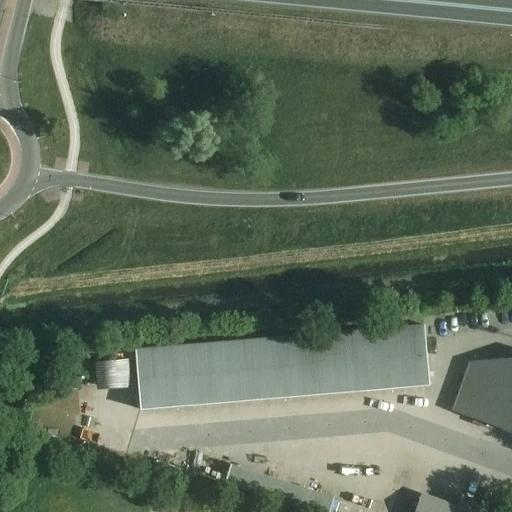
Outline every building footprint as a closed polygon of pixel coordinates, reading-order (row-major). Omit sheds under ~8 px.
[(429,386),(424,326),(137,350),(142,410),(429,386)] [(511,434),(511,432),(511,358),(468,363),(451,412),(511,434)] [(131,387),(129,360),(96,363),(98,390),(131,387)] [(328,511),(333,497),(231,465),(225,485),(311,511),(328,511)] [(461,509),(421,494),(414,511),(482,511),(484,509),(464,501),(461,509)]
